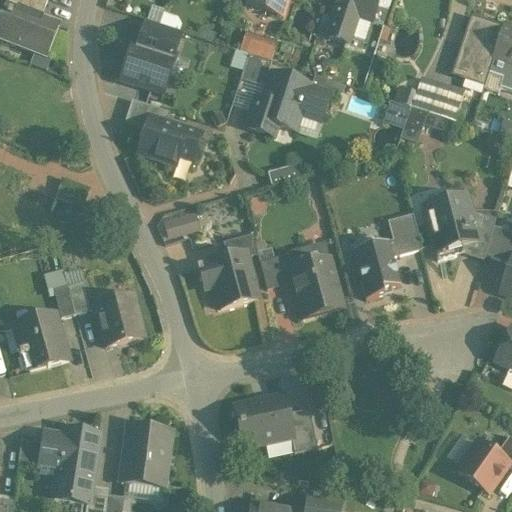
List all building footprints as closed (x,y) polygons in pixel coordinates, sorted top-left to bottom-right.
[(46,5),(32,0),(16,0),(13,9),(10,8),(9,10),(12,11),(10,16),(8,16),(0,37),(0,42),(41,59),(54,25),(40,20),(46,5)] [(289,0),(251,0),(249,7),(283,19),(289,0)] [(379,0),(340,0),(337,10),(357,17),(356,20),(371,25),(376,9),(379,0)] [(387,13),(376,9),(371,25),(382,28),(387,13)] [(357,17),(337,10),(327,39),(347,46),(356,20),(357,17)] [(502,32),(471,22),(454,74),(485,85),(489,74),(493,61),(502,32)] [(181,35),(146,24),(139,47),(173,58),(181,35)] [(511,32),(503,30),(502,32),(493,61),(489,74),(503,79),(499,90),(511,94),(511,32)] [(270,49),(254,43),(251,51),(267,57),(270,49)] [(139,47),(133,45),(121,83),(163,97),(175,59),(173,58),(139,47)] [(271,64),(248,57),(240,82),(261,89),(263,88),(271,64)] [(308,89),(272,77),(268,91),(263,105),(256,102),(252,114),(247,130),(273,139),(276,127),(294,133),(299,117),(320,123),(328,98),(308,91),(308,89)] [(256,102),(263,105),(268,91),(261,89),(240,82),(232,108),(252,114),(256,102)] [(464,95),(439,86),(429,116),(454,124),(464,95)] [(169,115),(132,103),(124,125),(146,133),(150,121),(166,126),(169,115)] [(166,126),(150,121),(146,133),(139,155),(175,168),(180,152),(194,157),(200,138),(166,126)] [(265,177),(269,189),(300,180),(297,168),(265,177)] [(89,192),(62,182),(55,202),(82,212),(89,192)] [(466,199),(422,210),(435,257),(459,250),(478,245),(471,217),(466,199)] [(199,215),(165,222),(169,240),(203,234),(199,215)] [(495,224),(471,217),(478,245),(459,250),(462,258),(483,264),(493,230),(497,216),(495,224)] [(412,219),(387,226),(392,244),(388,245),(392,261),(421,254),(412,219)] [(511,236),(493,230),(484,259),(510,267),(511,260),(511,236)] [(252,238),(223,246),(227,261),(244,256),(245,261),(256,258),(257,266),(259,265),(252,238)] [(388,245),(352,255),(365,304),(383,299),(382,294),(400,289),(392,261),(388,245)] [(325,249),(286,259),(290,273),(288,273),(292,286),(301,320),(341,309),(325,249)] [(227,261),(208,266),(208,267),(197,271),(198,275),(201,275),(205,290),(214,288),(220,313),(257,303),(245,261),(244,256),(227,261)] [(286,259),(260,266),(267,293),(292,286),(288,273),(290,273),(286,259)] [(511,260),(510,267),(502,292),(511,295),(511,260)] [(82,286),(67,290),(75,318),(89,314),(82,286)] [(67,288),(53,292),(61,322),(75,318),(67,290),(67,288)] [(132,299),(94,309),(105,351),(143,341),(132,299)] [(54,317),(15,328),(22,355),(18,356),(19,361),(25,359),(29,374),(47,369),(47,370),(68,364),(63,344),(61,344),(54,317)] [(511,333),(510,332),(502,350),(498,352),(495,359),(496,362),(495,365),(510,372),(511,373),(511,333)] [(511,373),(510,372),(503,387),(511,391),(511,373)] [(283,400),(234,410),(243,451),(290,441),(285,417),(287,417),(283,400)] [(287,417),(285,417),(290,441),(293,457),(317,452),(309,413),(287,417)] [(171,436),(127,429),(119,485),(163,491),(171,436)] [(98,438),(64,433),(63,440),(44,437),(42,447),(39,469),(40,469),(41,469),(41,464),(59,467),(57,480),(53,503),(86,508),(87,502),(88,502),(90,490),(98,438)] [(459,471),(477,446),(463,436),(446,461),(459,471)] [(511,442),(508,440),(495,458),(508,468),(511,471),(511,442)] [(39,469),(42,447),(21,444),(18,466),(39,469)] [(495,458),(477,446),(459,471),(457,474),(488,496),(508,468),(495,458)] [(59,467),(41,464),(41,469),(40,469),(38,478),(57,480),(59,467)] [(90,490),(88,502),(87,502),(86,508),(85,511),(104,511),(106,499),(107,492),(90,490)] [(11,511),(13,501),(0,498),(0,511),(11,511)] [(122,511),(124,501),(106,499),(104,511),(122,511)] [(304,511),(340,511),(341,508),(309,503),(307,510),(305,510),(304,511)]
